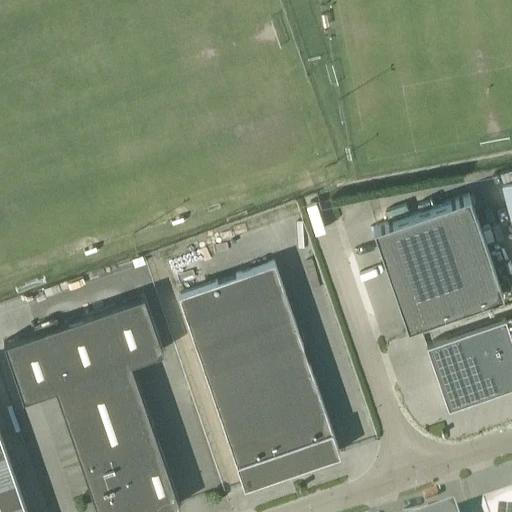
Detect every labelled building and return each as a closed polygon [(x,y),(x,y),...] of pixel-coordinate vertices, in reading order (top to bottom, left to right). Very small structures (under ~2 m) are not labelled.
[(511,219),(511,178),(502,182),(511,219)] [(503,293),(469,193),(373,226),(407,325),(503,293)] [(179,293),(244,484),(340,451),(274,260),(179,293)] [(144,293),(23,335),(4,341),(23,398),(55,387),(98,511),(158,511),(180,504),(130,361),(163,350),(144,293)] [(511,314),(505,317),(427,344),(448,407),(511,385),(511,314)] [(0,511),(27,511),(0,431),(0,511)] [(511,511),(511,496),(481,507),(482,511),(511,511)]
